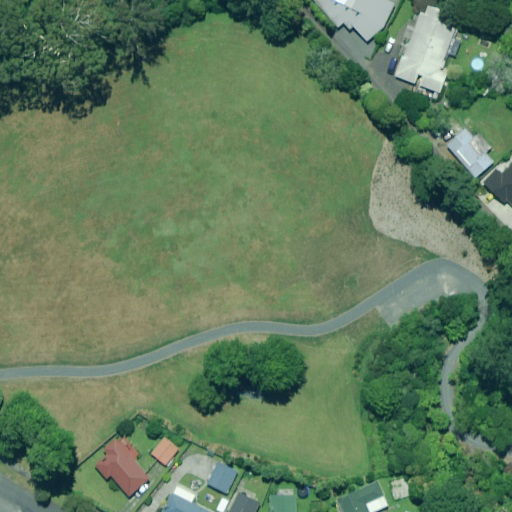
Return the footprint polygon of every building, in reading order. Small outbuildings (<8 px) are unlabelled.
[(448,61),(445,60),(461,18),(426,5),(406,57),(404,57),(397,77),(441,94),(449,74),(441,72),(442,69),(445,70),(448,61)] [(480,157),(467,143),(454,154),(476,179),(493,165),(484,154),(480,157)] [(502,166),(484,183),(483,185),(491,193),(484,200),(497,214),(509,203),(511,205),(511,167),(507,172),(502,166)] [(180,450),(166,438),(152,455),(167,467),(180,450)] [(151,481),(118,440),(105,451),(109,456),(96,466),(108,480),(113,477),(130,498),(151,481)] [(239,472),(220,463),(208,485),(228,495),(239,472)] [(90,481),(82,471),(72,480),(80,490),(90,481)] [(409,479),(390,485),(395,501),(414,495),(409,479)] [(378,511),(390,507),(380,482),(359,491),(358,488),(336,497),(343,511),(378,511)] [(197,496),(179,487),(166,511),(210,511),(193,504),(197,496)] [(257,511),(262,504),(241,494),(232,511),(257,511)] [(298,511),(299,495),(275,496),(273,511),(298,511)]
